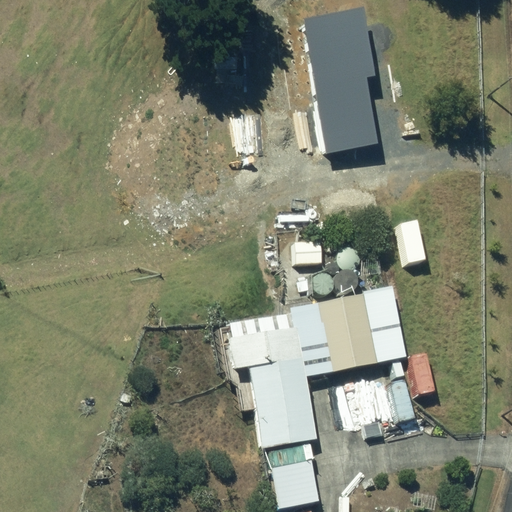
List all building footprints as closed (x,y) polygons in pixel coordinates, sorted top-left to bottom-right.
[(289,242),(289,264),(316,263),(315,242),(289,242)] [(308,305),(321,374),(372,364),(357,295),(308,305)] [(389,316),(368,319),(375,358),(396,355),(389,316)] [(235,372),(251,452),(308,441),(287,329),(212,343),(217,374),(235,372)] [(409,421),(398,376),(365,384),(372,412),(387,408),(392,426),(409,421)] [(112,414),(125,417),(128,401),(115,399),(112,414)] [(125,434),(112,430),(110,436),(124,439),(125,434)]
